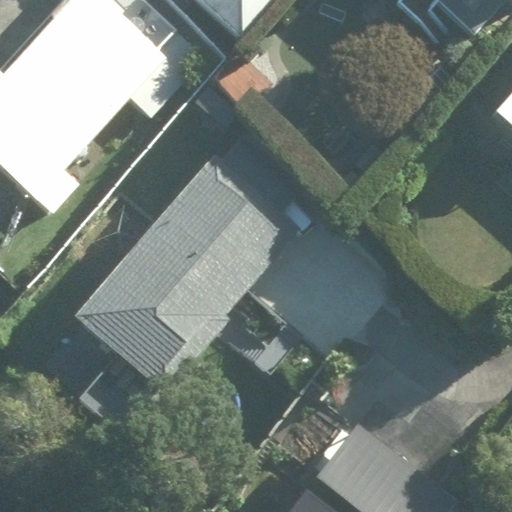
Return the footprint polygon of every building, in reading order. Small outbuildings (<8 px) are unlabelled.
[(156,80),(168,90),(192,66),(174,48),(180,43),(138,0),(87,0),(86,1),(85,0),(75,0),(0,73),(0,224),(17,208),(24,215),(156,80)] [(184,0),(235,42),(270,0),(184,0)] [(511,0),(427,0),(471,42),(504,9),(511,17),(511,0)] [(511,90),(486,121),(511,142),(511,90)] [(308,197),(246,142),(222,168),(214,161),(68,324),(160,405),(309,237),(289,219),(308,197)] [(493,511),(334,401),(256,511),(493,511)]
